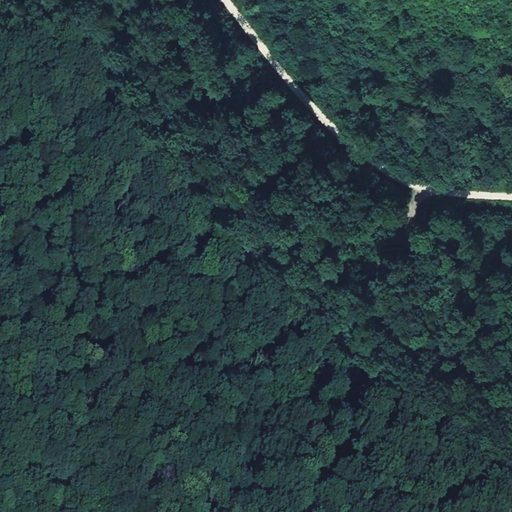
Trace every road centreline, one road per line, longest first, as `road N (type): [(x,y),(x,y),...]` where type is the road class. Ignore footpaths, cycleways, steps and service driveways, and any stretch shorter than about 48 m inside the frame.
road 1 (track): [(220,0),(348,158),(377,178),(421,194),(511,201)]
road 2 (track): [(0,444),(106,511)]
